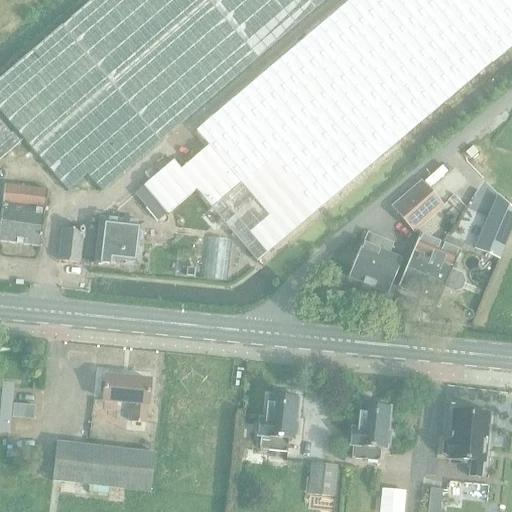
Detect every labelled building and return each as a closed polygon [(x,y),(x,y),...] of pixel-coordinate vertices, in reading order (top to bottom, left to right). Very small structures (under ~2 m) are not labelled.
[(92,0),(0,79),(0,113),(67,191),(86,175),(101,192),(325,0),(92,0)] [(211,208),(255,261),(431,111),(471,79),(473,80),(511,46),(511,0),(349,0),(195,131),(208,146),(240,184),(211,208)] [(0,157),(18,143),(0,122),(0,157)] [(208,146),(179,171),(172,162),(142,187),(166,216),(196,190),(211,208),(240,184),(208,146)] [(473,147),(465,153),(470,159),(478,153),(473,147)] [(429,191),(421,181),(391,206),(400,217),(429,191)] [(0,242),(39,247),(47,191),(5,185),(0,219),(0,242)] [(413,232),(431,216),(442,206),(429,191),(400,217),(413,232)] [(511,210),(497,197),(475,249),(500,259),(511,230),(511,210)] [(138,267),(143,224),(100,219),(94,265),(114,268),(115,264),(138,267)] [(78,263),(82,231),(62,229),(58,261),(78,263)] [(387,294),(402,259),(389,254),(393,244),(367,233),(348,277),(387,294)] [(397,287),(419,296),(441,244),(419,235),(397,287)] [(234,241),(206,238),(201,280),(229,282),(234,241)] [(459,251),(441,244),(419,296),(437,304),(443,289),(453,293),(461,290),(465,282),(461,275),(451,270),(459,251)] [(148,405),(150,382),(104,377),(104,383),(100,383),(99,395),(103,395),(102,401),(132,404),(131,423),(145,425),(146,405),(148,405)] [(0,383),(0,424),(10,425),(14,384),(0,383)] [(286,464),(286,457),(288,439),(293,440),(294,435),(297,436),(298,423),(295,423),(297,399),(295,398),(293,395),(284,394),(281,397),(268,396),(266,420),(259,420),(257,437),(260,437),(259,450),(267,451),(266,463),(286,464)] [(379,462),(380,457),(380,449),(386,450),(387,445),(390,445),(392,433),(388,432),(391,408),(388,408),(385,405),(377,404),(375,407),(361,405),(359,430),(351,429),(350,446),(352,447),(351,459),(379,462)] [(33,420),(34,407),(13,405),(12,418),(33,420)] [(485,464),(486,457),(490,417),(453,413),(450,442),(443,441),(441,455),(449,456),(448,457),(450,458),(450,461),(471,463),(469,478),(482,479),(484,464),(485,464)] [(55,442),(51,482),(149,493),(154,453),(55,442)] [(320,497),(334,498),(336,467),(312,465),(309,496),(320,497)] [(430,489),(427,511),(439,511),(442,490),(430,489)] [(403,511),(406,492),(381,490),(379,511),(403,511)] [(330,511),(332,511),(334,498),(320,497),(309,496),(308,510),(330,511)]
